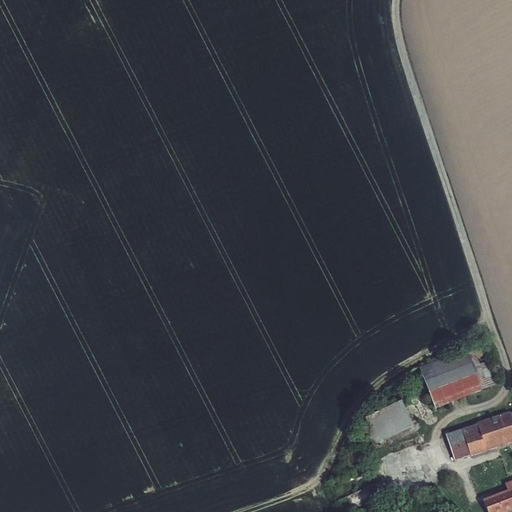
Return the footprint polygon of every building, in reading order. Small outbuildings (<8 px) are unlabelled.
[(416,370),(418,376),(483,354),(481,349),(416,370)] [(483,354),(418,376),(430,412),(495,389),(483,354)] [(397,405),(355,422),(366,446),(407,429),(397,405)] [(511,415),(442,442),(443,446),(474,436),(473,432),(505,421),(506,425),(511,423),(511,415)] [(443,446),(453,467),(511,443),(511,423),(506,425),(505,421),(473,432),(474,436),(443,446)] [(482,503),(485,511),(505,511),(511,509),(511,482),(502,487),(505,494),(482,503)]
